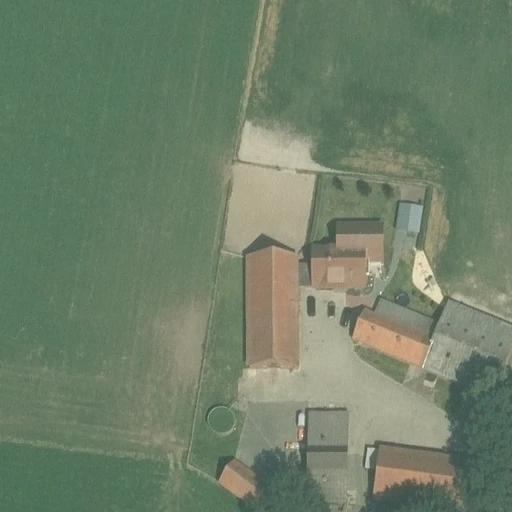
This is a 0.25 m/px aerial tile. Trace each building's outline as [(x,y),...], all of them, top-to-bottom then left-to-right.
[(399,232),(423,234),(425,207),(401,205),(399,232)] [(305,249),(305,291),(362,291),(362,273),(383,273),(382,222),(327,222),(327,249),(305,249)] [(241,261),(242,376),(297,376),(297,261),(241,261)] [(363,311),(347,348),(495,410),(511,369),(511,333),(454,309),(444,333),(381,306),(377,317),(363,311)] [(302,409),(301,509),(348,509),(348,410),(302,409)] [(458,511),(463,459),(371,450),(366,506),(422,511),(458,511)] [(233,461),(214,488),(249,511),(253,511),(271,487),(233,461)]
